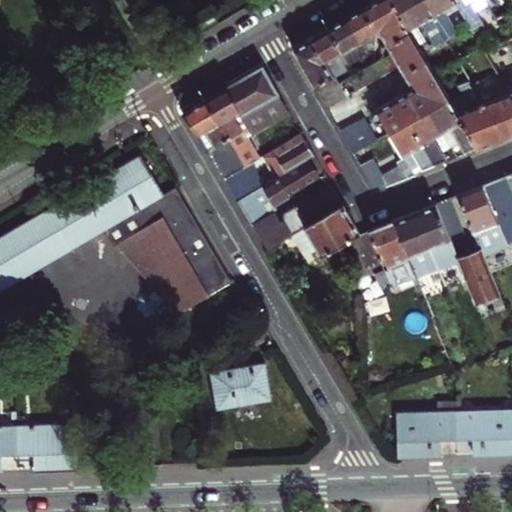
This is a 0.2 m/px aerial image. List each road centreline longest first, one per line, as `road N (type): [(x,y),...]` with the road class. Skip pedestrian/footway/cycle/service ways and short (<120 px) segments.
road 1 (residential): [(389,487),(155,96)]
road 2 (secondary): [(389,487),(0,502)]
road 3 (residential): [(262,28),(361,196),(395,199),(511,153)]
road 4 (residential): [(0,185),(155,96)]
road 5 (residential): [(155,96),(262,28)]
road 6 (secondary): [(511,483),(389,487)]
